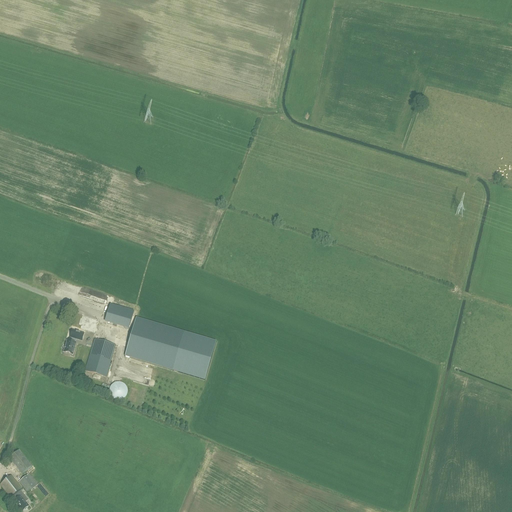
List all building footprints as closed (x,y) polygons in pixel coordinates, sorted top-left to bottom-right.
[(134,311),(110,304),(106,317),(130,324),(134,311)] [(77,319),(75,318),(73,325),(83,328),(84,323),(83,322),(82,324),(80,324),(81,319),(78,318),(77,319)] [(216,342),(136,318),(125,357),(205,380),(216,342)] [(70,341),(67,341),(66,344),(65,344),(64,348),(65,348),(64,352),(72,355),(76,343),(74,343),(75,339),(81,341),(84,333),(72,330),(70,338),(71,338),(70,341)] [(85,371),(106,377),(116,345),(94,339),(85,371)] [(22,474),(32,467),(19,451),(9,458),(22,474)] [(19,482),(27,493),(37,485),(29,474),(19,482)] [(12,476),(1,485),(11,498),(12,497),(14,500),(13,501),(22,511),(29,506),(25,502),(28,500),(20,490),(22,489),(12,476)]
